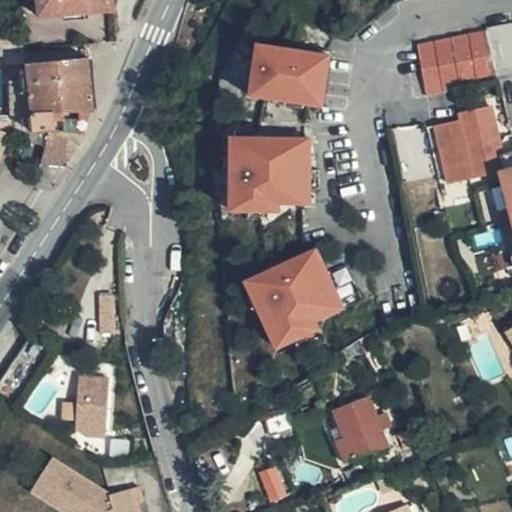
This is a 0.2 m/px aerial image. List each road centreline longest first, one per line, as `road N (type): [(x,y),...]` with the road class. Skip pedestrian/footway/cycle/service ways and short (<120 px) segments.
road 1 (residential): [(507,0),(412,21),(373,52),(359,91),(359,139),(403,319)]
road 2 (residential): [(191,511),(144,315),(150,218)]
road 3 (tertiary): [(0,304),(85,175)]
road 4 (residential): [(150,218),(162,177),(160,143),(135,87)]
